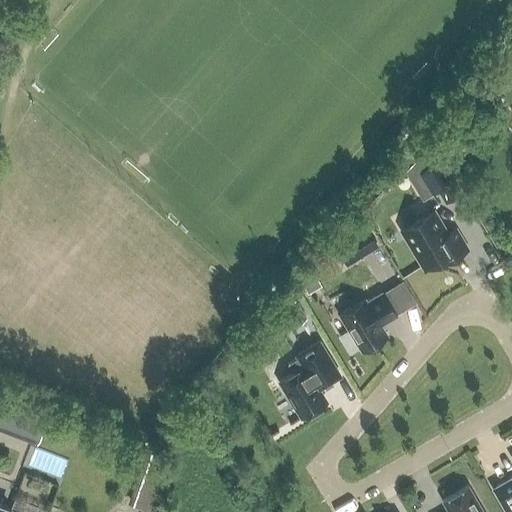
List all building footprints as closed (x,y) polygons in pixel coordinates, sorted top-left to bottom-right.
[(450,178),(438,159),(423,169),(435,188),(450,178)] [(433,210),(401,229),(424,268),(441,258),(444,263),(468,249),(456,229),(447,234),(433,210)] [(379,247),(366,226),(334,246),(347,266),(379,247)] [(320,274),(300,285),(307,298),(327,287),(320,274)] [(349,330),(339,335),(350,352),(359,346),(361,350),(386,335),(380,324),(395,315),(382,293),(381,292),(366,302),(365,299),(339,315),(349,330)] [(305,316),(295,299),(272,313),(279,325),(290,318),(293,323),(305,316)] [(287,363),(292,373),(279,381),(300,416),(326,401),(318,389),(340,375),(319,341),(296,355),(297,357),(287,363)] [(0,428),(36,442),(47,413),(0,394),(0,428)] [(511,476),(493,488),(507,511),(510,511),(511,511),(511,476)] [(483,511),(467,485),(442,500),(449,511),(447,511),(483,511)]
